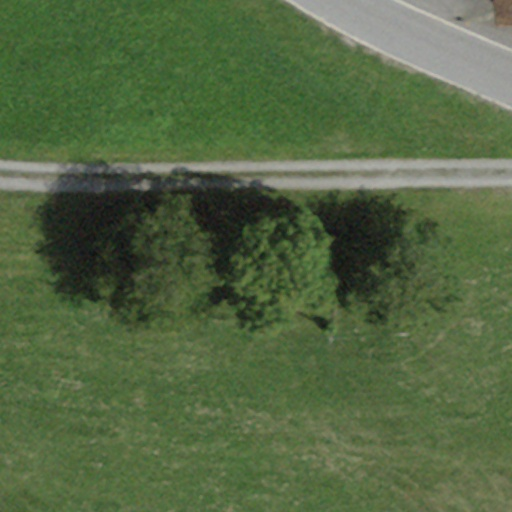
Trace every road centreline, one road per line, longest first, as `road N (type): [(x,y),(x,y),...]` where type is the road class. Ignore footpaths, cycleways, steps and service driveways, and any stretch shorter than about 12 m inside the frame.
road 1 (track): [(0,181),(30,188),(511,173)]
road 2 (residential): [(339,0),(511,79)]
